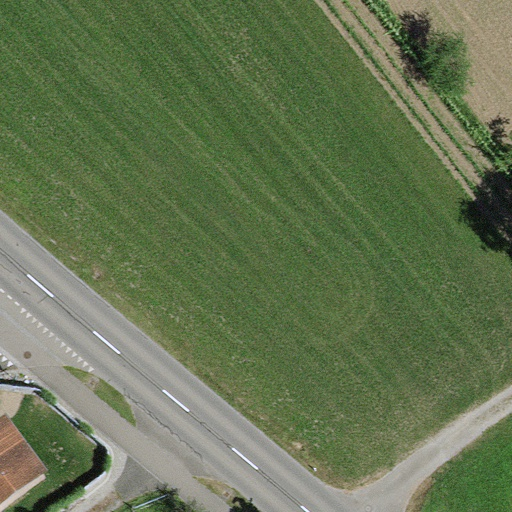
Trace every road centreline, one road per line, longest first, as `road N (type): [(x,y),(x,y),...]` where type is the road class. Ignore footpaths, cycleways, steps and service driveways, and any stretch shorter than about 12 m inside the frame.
road 1 (tertiary): [(309,511),(39,284)]
road 2 (track): [(511,397),(452,437),(371,511)]
road 3 (track): [(78,511),(197,417)]
